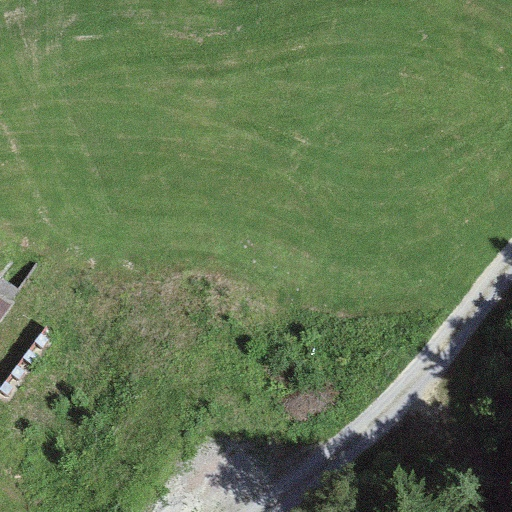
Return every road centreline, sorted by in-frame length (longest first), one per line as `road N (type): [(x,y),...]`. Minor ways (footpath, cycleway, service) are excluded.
road 1 (track): [(411,394),(277,511)]
road 2 (track): [(511,275),(411,394)]
